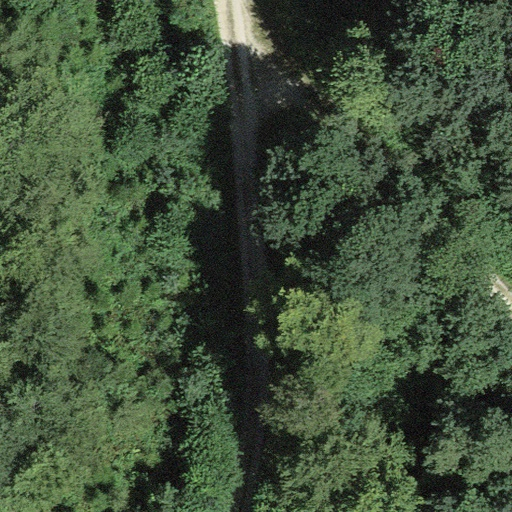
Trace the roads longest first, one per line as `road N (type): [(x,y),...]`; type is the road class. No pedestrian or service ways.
road 1 (track): [(216,0),(248,184),(252,431),(235,511)]
road 2 (track): [(511,295),(388,146),(216,1)]
